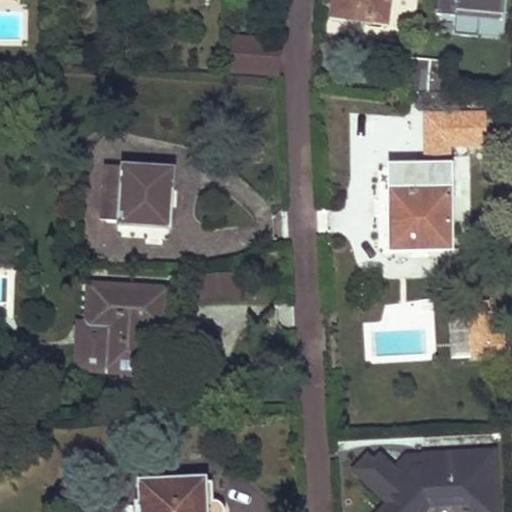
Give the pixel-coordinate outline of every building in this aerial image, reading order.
[(334,9),(333,17),(384,23),(387,0),(319,0),(319,7),(334,9)] [(437,0),(436,15),(500,21),(502,0),(437,0)] [(280,42),(233,39),(231,71),(278,74),(280,42)] [(448,63),(412,60),(410,92),(446,95),(448,63)] [(101,221),(119,222),(119,227),(146,228),(147,222),(163,223),(165,193),(172,194),(173,171),(104,167),(101,221)] [(389,168),(390,213),(394,213),(394,245),(426,244),(426,252),(451,251),(449,167),(389,168)] [(172,194),(165,193),(163,223),(147,222),(146,228),(169,230),(172,194)] [(394,213),(390,213),(390,252),(426,252),(426,244),(394,245),(394,213)] [(204,304),(239,304),(239,276),(203,276),(204,304)] [(88,328),(81,327),(78,370),(147,374),(150,318),(164,318),(165,291),(90,287),(88,328)] [(164,318),(150,318),(150,331),(163,332),(164,318)] [(497,511),(495,451),(424,454),(425,466),(418,466),(407,455),(395,468),(380,454),(374,460),(368,454),(354,470),(362,478),(367,472),(409,511),(411,511),(426,496),(470,495),(470,511),(497,511)] [(409,511),(367,472),(362,478),(388,502),(378,511),(422,511),(430,504),(470,502),(470,495),(426,496),(411,511),(409,511)] [(136,505),(136,511),(200,511),(200,506),(205,505),(204,483),(204,480),(139,483),(140,505),(136,505)] [(211,482),(204,483),(205,505),(200,506),(200,511),(224,511),(223,507),(220,503),(216,501),(211,500),(211,482)]
